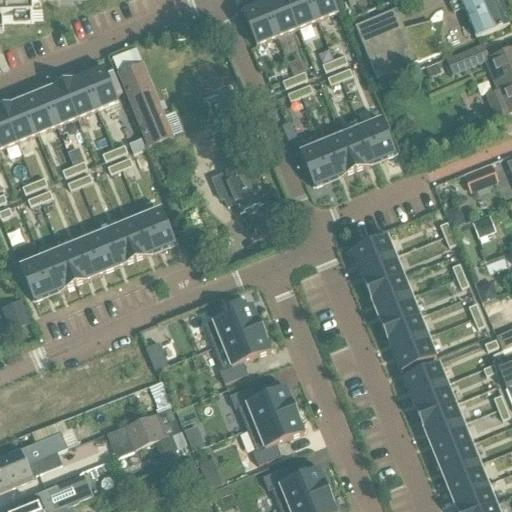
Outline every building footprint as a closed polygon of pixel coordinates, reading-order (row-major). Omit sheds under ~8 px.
[(0,0),(0,26),(1,26),(34,25),(33,0),(0,0)] [(278,41),(298,33),(284,0),(277,0),(263,6),(278,41)] [(284,0),(298,33),(318,25),(307,0),(284,0)] [(331,0),(307,0),(318,25),(339,16),(331,0)] [(510,26),(498,0),(459,0),(477,41),(510,26)] [(263,6),(242,14),(257,50),(278,41),(263,6)] [(356,30),(378,83),(442,56),(431,32),(434,31),(432,24),(405,32),(397,13),(356,30)] [(497,121),(510,116),(510,117),(511,116),(511,52),(490,62),(483,46),(448,61),(455,78),(488,64),(501,94),(488,100),(497,121)] [(356,54),(348,57),(353,68),(360,65),(356,54)] [(144,65),(118,77),(148,150),(175,140),(174,138),(183,134),(175,115),(166,119),(144,65)] [(360,65),(353,68),(357,79),(365,76),(360,65)] [(324,67),(313,71),(316,79),(327,74),(324,67)] [(104,71),(83,79),(98,115),(119,106),(104,71)] [(313,71),(302,76),(305,83),(316,79),(313,71)] [(83,79),(63,87),(78,123),(98,115),(83,79)] [(276,82),(268,85),(273,96),(280,93),(276,82)] [(330,82),(319,86),(322,93),(333,89),(330,82)] [(319,86),(308,91),(311,98),(322,93),(319,86)] [(63,87),(43,95),(58,131),(78,123),(63,87)] [(284,103),(280,93),(273,96),(277,106),(284,103)] [(43,95),(23,104),(38,139),(58,131),(43,95)] [(23,104),(3,112),(18,147),(38,139),(23,104)] [(238,109),(218,117),(229,145),(240,141),(245,153),(254,150),(238,109)] [(3,112),(0,113),(0,154),(18,147),(3,112)] [(382,122),(361,131),(375,166),(396,158),(382,122)] [(355,175),(375,166),(361,131),(341,139),(355,175)] [(335,183),(355,175),(341,139),(321,147),(335,183)] [(142,142),(130,147),(134,158),(146,153),(142,142)] [(321,147),(300,156),(314,191),(335,183),(321,147)] [(125,149),(114,154),(117,161),(128,156),(125,149)] [(114,154),(103,158),(106,166),(117,161),(114,154)] [(131,162),(120,166),(123,174),(134,169),(131,162)] [(85,165),(74,170),(77,177),(88,173),(85,165)] [(120,166),(108,171),(111,179),(123,174),(120,166)] [(261,207),(245,168),(212,181),(221,204),(225,202),(229,211),(238,208),(241,215),(244,213),(250,217),(259,214),(259,207),(261,207)] [(74,170),(63,175),(66,182),(77,177),(74,170)] [(498,185),(492,171),(466,182),(472,196),(498,185)] [(91,178),(80,183),(83,190),(94,186),(91,178)] [(45,182),(34,186),(37,194),(48,189),(45,182)] [(79,183),(68,188),(71,195),(82,190),(83,190),(80,183),(79,183)] [(34,186),(23,191),(26,198),(37,194),(34,186)] [(51,195),(40,199),(43,207),(54,202),(51,195)] [(40,199),(28,204),(31,211),(43,207),(40,199)] [(10,212),(0,215),(0,219),(2,224),(13,219),(10,212)] [(162,212),(141,221),(155,256),(176,248),(162,212)] [(480,242),(497,235),(490,219),(473,226),(480,242)] [(141,221),(121,229),(135,264),(155,256),(141,221)] [(443,228),(435,231),(440,242),(447,239),(443,228)] [(121,229),(101,237),(115,272),(135,264),(121,229)] [(101,237),(81,245),(95,281),(115,272),(101,237)] [(387,239),(352,254),(360,275),(396,260),(387,239)] [(447,239),(440,242),(444,254),(451,251),(447,239)] [(81,245),(61,253),(75,289),(95,281),(81,245)] [(61,253),(41,261),(55,297),(75,289),(61,253)] [(396,260),(360,275),(368,295),(404,280),(396,260)] [(41,261),(20,270),(34,305),(55,297),(41,261)] [(459,268),(451,271),(456,283),(463,280),(459,268)] [(404,280),(368,295),(376,315),(412,300),(404,280)] [(463,280),(456,283),(460,294),(468,291),(463,280)] [(412,300),(376,315),(385,335),(420,320),(412,300)] [(8,323),(16,319),(21,331),(31,326),(22,305),(4,312),(8,323)] [(475,308),(467,311),(472,323),(479,320),(475,308)] [(214,325),(205,328),(214,352),(223,348),(263,332),(254,309),(214,325)] [(420,320),(385,335),(393,355),(428,340),(420,320)] [(479,320),(472,323),(476,334),(484,331),(479,320)] [(511,330),(496,337),(498,344),(502,353),(511,348),(511,330)] [(223,348),(214,352),(223,373),(220,375),(225,388),(246,379),(249,378),(244,367),(244,366),(273,355),(263,332),(223,348)] [(428,340),(393,355),(401,376),(437,361),(428,340)] [(490,357),(502,353),(498,344),(487,349),(490,357)] [(159,347),(146,352),(155,375),(169,370),(159,347)] [(143,360),(83,384),(92,407),(152,383),(143,360)] [(448,388),(439,367),(404,381),(413,402),(448,388)] [(498,373),(496,368),(484,373),(488,382),(500,377),(498,373)] [(510,391),(511,389),(511,368),(499,373),(507,392),(510,391)] [(456,408),(448,388),(413,402),(421,422),(456,408)] [(254,390),(230,399),(236,413),(239,411),(247,433),(256,430),(296,413),(287,390),(258,402),(254,390)] [(506,411),(501,399),(492,402),(497,414),(506,411)] [(10,402),(0,406),(0,436),(13,431),(18,442),(50,429),(45,418),(21,428),(10,402)] [(464,428),(456,408),(421,422),(429,442),(464,428)] [(158,445),(181,435),(172,411),(127,430),(137,453),(158,445)] [(511,423),(506,411),(497,414),(502,426),(511,423)] [(256,430),(247,433),(256,455),(253,456),(259,469),(279,461),(282,460),(277,448),(306,436),(302,428),(296,413),(256,430)] [(437,462),(472,448),(464,428),(429,442),(437,462)] [(22,453),(21,452),(0,461),(0,482),(59,458),(59,456),(68,452),(62,436),(22,453)] [(171,441),(156,447),(160,457),(175,451),(171,441)] [(193,455),(206,450),(203,443),(190,448),(193,455)] [(480,468),(472,448),(437,462),(445,482),(480,468)] [(0,482),(0,497),(34,483),(33,482),(64,469),(59,458),(0,482)] [(193,460),(178,466),(179,469),(187,489),(202,483),(194,463),(193,460)] [(489,488),(480,468),(445,482),(453,502),(489,488)] [(287,471),(263,481),(269,494),(272,493),(279,511),(287,511),(290,511),(329,495),(320,472),(291,483),(287,471)] [(64,511),(68,510),(69,511),(93,501),(84,480),(40,499),(40,498),(27,504),(29,508),(20,511),(64,511)] [(207,486),(211,494),(223,488),(220,480),(207,486)] [(179,495),(178,496),(184,511),(200,511),(201,511),(211,507),(212,507),(203,485),(193,489),(179,495)] [(486,511),(497,508),(489,488),(453,502),(457,511),(486,511)] [(290,511),(287,511),(336,511),(329,495),(290,511)]
